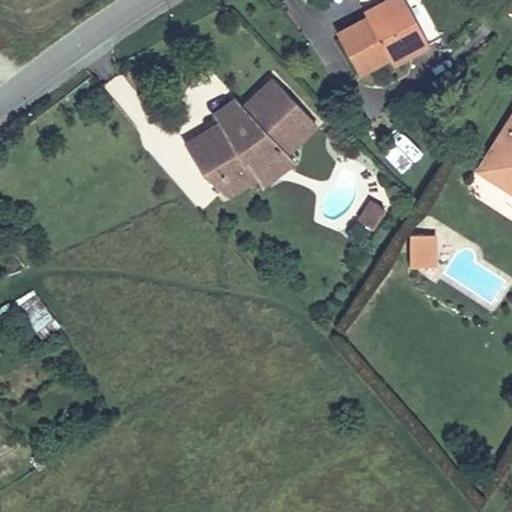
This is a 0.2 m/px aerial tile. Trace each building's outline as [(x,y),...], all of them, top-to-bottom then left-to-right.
[(396,0),(369,14),(365,8),(337,23),(357,62),(386,48),(390,54),(424,35),(405,0),(396,0)] [(365,8),(369,14),(396,0),(361,0),(365,8)] [(215,103),(212,101),(168,115),(181,147),(201,169),(245,155),(239,149),(260,129),(264,133),(296,104),(255,58),(224,86),(228,92),(215,103)] [(205,90),(215,103),(228,92),(216,79),(205,90)] [(511,103),(510,102),(479,144),(496,156),(508,155),(511,157),(511,103)] [(260,129),(239,149),(245,155),(250,161),(273,141),(264,133),(260,129)] [(399,172),(418,149),(398,133),(379,156),(399,172)] [(496,156),(479,144),(469,160),(511,190),(511,157),(508,155),(496,156)] [(369,229),(382,205),(366,196),(352,220),(369,229)] [(418,237),(397,236),(397,262),(417,262),(418,237)] [(19,316),(48,339),(61,322),(32,299),(19,316)] [(33,462),(38,470),(45,466),(40,458),(33,462)]
